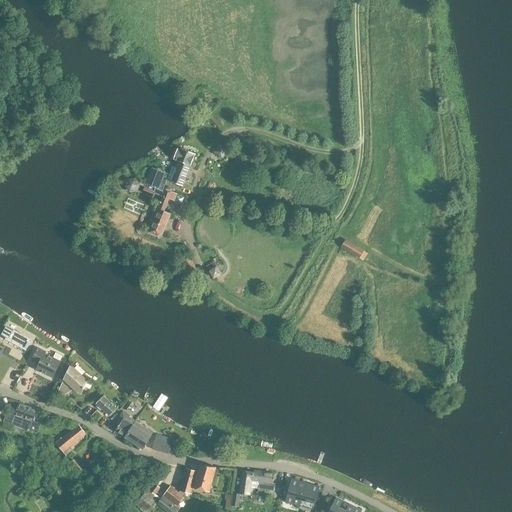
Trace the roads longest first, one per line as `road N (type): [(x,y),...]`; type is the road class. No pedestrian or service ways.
road 1 (track): [(362,141),(346,151),(316,151),(232,130),(211,147),(195,189),(276,220),(331,226),(351,194),(361,150)]
road 2 (unclassified): [(0,390),(84,420),(145,456),(290,469),(388,511)]
road 3 (track): [(207,279),(253,315),(277,313),(335,222)]
road 4 (track): [(361,150),(358,0)]
